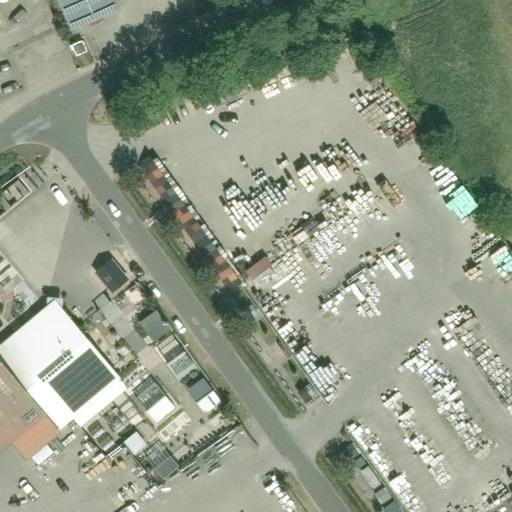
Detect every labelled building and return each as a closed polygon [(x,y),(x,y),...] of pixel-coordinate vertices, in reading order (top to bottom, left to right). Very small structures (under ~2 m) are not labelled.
[(56,0),(70,32),(116,12),(111,0),(151,0),(152,0),(56,0)] [(125,382),(57,305),(0,352),(0,370),(32,408),(56,436),(125,382)] [(153,308),(134,321),(149,341),(168,328),(153,308)] [(0,434),(32,408),(0,370),(0,434)] [(358,451),(385,431),(368,409),(341,429),(358,451)]
